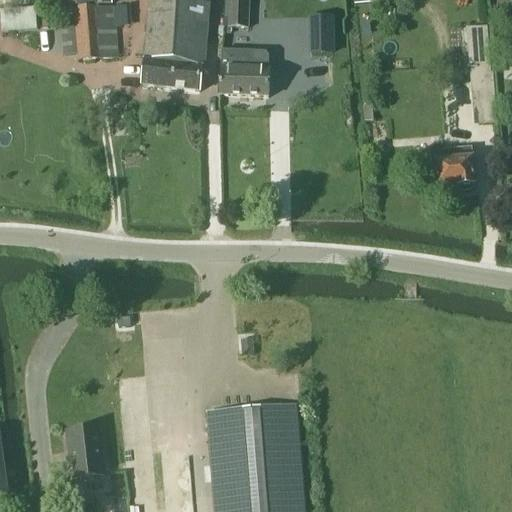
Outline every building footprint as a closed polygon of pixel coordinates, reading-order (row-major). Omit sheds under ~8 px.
[(111,6),(110,0),(58,0),(60,11),(111,6)] [(199,94),(208,0),(149,0),(141,88),(199,94)] [(247,30),(248,0),(228,0),(227,29),(247,30)] [(0,15),(1,35),(36,32),(35,9),(0,11),(0,15)] [(95,9),(74,10),(77,62),(98,60),(100,60),(97,9),(95,9)] [(471,33),(466,33),(469,69),(469,71),(471,87),(470,87),(472,103),(491,101),(484,28),(470,29),(471,33)] [(330,41),(311,42),(311,54),(330,54),(330,41)] [(221,52),(218,97),(267,100),(269,71),(267,71),(268,57),(265,53),(221,51),(221,52)] [(371,107),(364,108),(365,123),(372,122),(371,107)] [(471,190),(473,188),(473,187),(474,187),(470,150),(432,153),(433,165),(426,165),(427,178),(435,178),(437,191),(458,189),(458,190),(460,191),(461,192),(463,192),(465,192),(467,192),(469,191),(471,190)] [(130,328),(129,319),(117,320),(118,328),(130,328)] [(253,355),(252,339),(241,340),(242,356),(253,355)] [(213,511),(303,511),(296,408),(206,415),(213,511)] [(106,479),(101,428),(66,432),(71,482),(106,479)]
